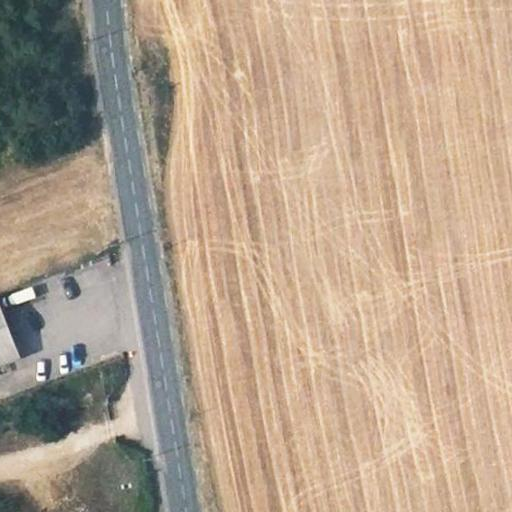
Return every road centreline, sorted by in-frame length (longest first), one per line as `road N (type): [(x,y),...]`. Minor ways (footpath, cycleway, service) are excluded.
road 1 (secondary): [(105,0),(183,511)]
road 2 (unknown): [(0,470),(165,405)]
